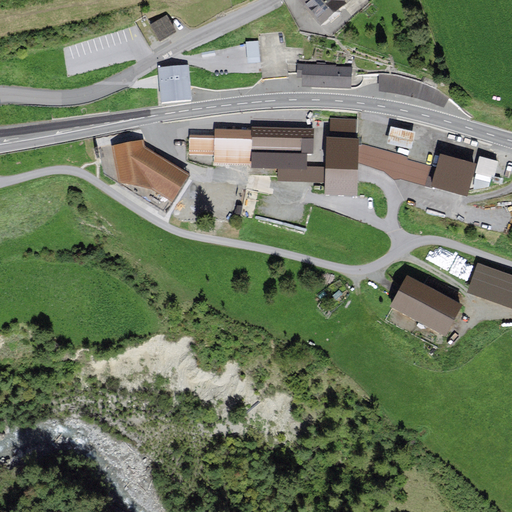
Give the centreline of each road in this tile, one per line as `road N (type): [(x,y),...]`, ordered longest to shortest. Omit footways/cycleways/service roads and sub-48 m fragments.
road 1 (residential): [(0,178),(48,170),(88,175),(182,230),(354,270),(439,239),(511,264)]
road 2 (primary): [(511,140),(380,105),(314,98),(237,101),(0,137)]
road 3 (tertiary): [(0,94),(66,98),(108,88),(268,0)]
